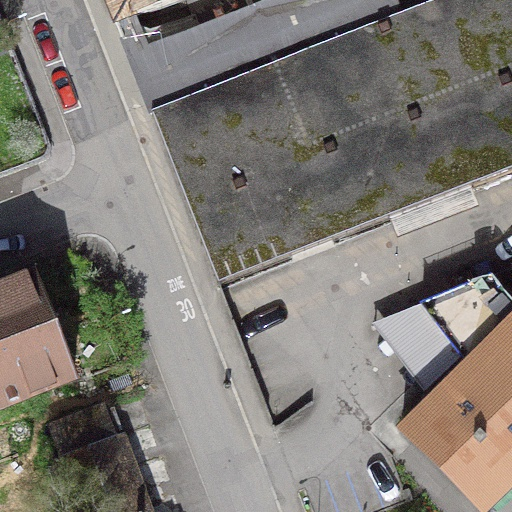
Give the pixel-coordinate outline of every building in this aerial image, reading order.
[(511,0),(107,0),(218,286),(511,172),(511,0)] [(511,485),(511,272),(510,269),(421,305),(467,366),(402,430),(483,511),(511,485)] [(0,288),(0,409),(74,381),(33,276),(0,288)] [(62,422),(74,453),(115,437),(105,407),(62,422)] [(142,511),(115,437),(74,453),(61,458),(80,511),(142,511)]
